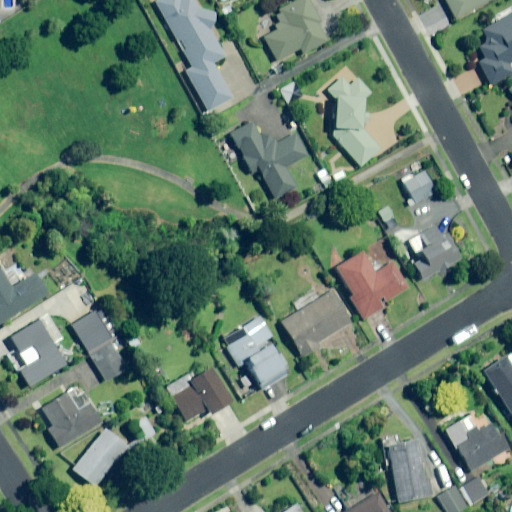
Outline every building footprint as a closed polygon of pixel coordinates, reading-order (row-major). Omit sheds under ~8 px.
[(223,57),(208,30),(214,15),(199,9),(193,0),(162,0),(155,4),(190,68),(183,73),(205,113),(230,99),(210,64),(223,57)] [(307,0),(303,0),(273,16),(277,23),(271,26),(274,32),(262,38),(275,62),(298,49),(301,54),(324,42),(315,24),(319,21),(307,0)] [(442,0),(453,19),(489,0),(442,0)] [(511,62),(511,13),(480,30),(486,42),(477,47),(483,59),(476,63),(489,86),(511,73),(511,71),(508,64),(511,62)] [(361,126),(361,124),(369,124),(370,115),(359,114),(360,101),(369,93),(347,68),(323,88),(330,97),(328,125),(328,132),(331,136),(379,149),(361,129),(361,126)] [(259,139),(251,123),(229,135),(250,174),(256,170),(272,200),(294,189),(283,169),(305,157),(293,134),(274,144),(269,134),(259,139)] [(332,185),(322,170),(316,175),(325,189),(332,185)] [(435,194),(425,172),(402,182),(412,205),(435,194)] [(438,239),(433,228),(407,241),(417,260),(411,263),(419,280),(459,261),(446,235),(438,239)] [(382,308),(380,304),(406,289),(390,262),(372,272),(360,252),(334,268),(350,296),(347,297),(361,320),(382,308)] [(7,283),(0,270),(0,322),(44,295),(30,274),(18,282),(15,278),(7,283)] [(350,324),(329,292),(280,324),(301,356),(350,324)] [(87,355),(108,343),(120,336),(102,306),(69,326),(87,355)] [(237,367),(241,365),(259,393),(287,376),(282,368),(286,365),(279,354),(275,357),(264,340),(270,337),(258,318),(239,329),(244,337),(225,348),(237,367)] [(62,365),(35,322),(8,339),(25,366),(16,372),(26,387),(62,365)] [(139,345),(131,332),(124,337),(132,350),(139,345)] [(108,343),(87,355),(103,382),(124,370),(108,343)] [(511,357),(509,353),(481,372),(511,418),(511,357)] [(227,405),(208,370),(187,381),(189,385),(169,396),(183,423),(205,411),(207,416),(227,405)] [(76,412),(64,394),(40,410),(51,427),(45,430),(57,450),(99,423),(87,405),(76,412)] [(153,434),(144,418),(135,424),(143,440),(153,434)] [(444,430),(454,447),(470,473),(506,452),(490,425),(486,419),(464,432),(457,422),(444,430)] [(125,448),(103,430),(71,470),(93,488),(125,448)] [(421,475),(414,440),(384,446),(396,504),(430,496),(425,474),(421,475)] [(489,495),(478,477),(462,487),(473,504),(489,495)] [(459,511),(467,508),(455,488),(437,498),(445,511),(459,511)] [(387,511),(375,493),(344,511),(387,511)]
